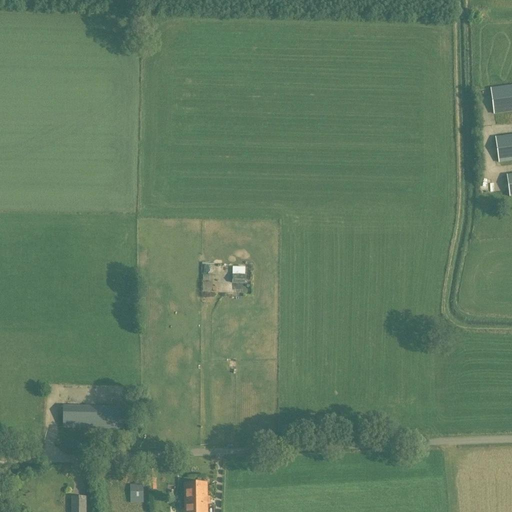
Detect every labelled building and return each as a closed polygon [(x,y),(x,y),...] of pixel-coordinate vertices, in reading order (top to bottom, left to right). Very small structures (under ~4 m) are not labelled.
[(494,115),(511,112),(511,86),(490,89),(494,115)] [(499,163),(511,161),(511,135),(495,138),(499,163)] [(232,275),(232,284),(244,284),(244,269),(231,268),(230,275),(232,275)] [(124,430),(124,408),(63,406),(63,429),(124,430)] [(130,504),(143,503),(143,485),(130,486),(130,504)] [(184,511),(206,511),(206,485),(185,485),(184,511)] [(85,511),(85,499),(72,499),(72,511),(85,511)]
